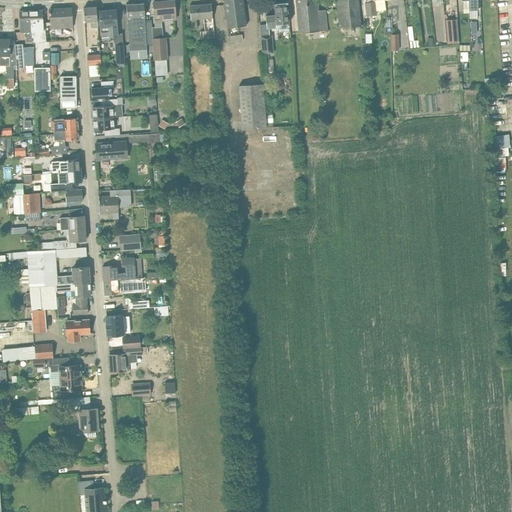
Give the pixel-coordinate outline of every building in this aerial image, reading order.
[(175,10),(174,0),(153,2),(154,12),(155,27),(162,26),(161,21),(176,19),(175,10)] [(246,25),(243,3),(242,0),(223,0),(227,28),(246,25)] [(318,10),(316,0),(295,0),(298,33),(327,30),(326,20),(325,10),(318,10)] [(360,26),(359,2),(358,0),(336,0),(337,4),(339,28),(360,26)] [(417,16),(414,0),(408,0),(411,16),(417,16)] [(461,0),(461,1),(457,1),(458,13),(469,13),(469,11),(468,0),(461,0)] [(468,0),(469,11),(479,10),(477,0),(468,0)] [(367,15),(368,15),(376,14),(374,2),(365,3),(367,15)] [(145,16),(144,13),(144,3),(126,4),(127,14),(127,17),(127,19),(130,50),(147,49),(146,45),(145,28),(145,16)] [(188,4),(188,19),(200,19),(201,38),(214,37),(212,3),(188,4)] [(290,32),(289,23),(288,13),(287,3),(274,4),(275,15),(266,16),(267,26),(267,28),(276,27),(277,33),(290,32)] [(97,21),(97,17),(96,7),(83,8),(84,22),(90,21),(90,27),(97,27),(97,21)] [(55,28),(63,28),(73,27),(72,8),(49,9),(50,25),(55,25),(55,28)] [(110,10),(99,11),(100,26),(101,32),(101,37),(109,37),(114,36),(117,36),(117,33),(116,25),(116,18),(116,17),(115,10),(114,10),(114,9),(110,9),(110,10)] [(31,38),(30,10),(19,11),(20,33),(26,32),(27,38),(28,42),(32,42),(32,38),(31,38)] [(31,38),(32,38),(39,38),(39,27),(34,28),(34,24),(43,24),(43,20),(42,10),(30,10),(31,38)] [(458,42),(457,20),(447,21),(448,43),(458,42)] [(413,27),(407,27),(409,44),(410,43),(411,47),(421,46),(420,40),(414,41),(413,27)] [(154,61),(167,60),(166,38),(163,39),(162,28),(152,28),(152,39),(153,45),(154,61)] [(263,53),(274,52),(272,35),(262,36),(263,53)] [(15,45),(9,45),(9,39),(0,39),(0,65),(6,65),(13,65),(16,65),(15,45)] [(15,45),(16,65),(17,70),(23,69),(22,45),(15,45)] [(123,45),(115,45),(116,64),(124,63),(123,45)] [(97,64),(101,64),(100,54),(87,55),(87,65),(97,64)] [(50,68),(34,68),(34,91),(50,91),(50,68)] [(118,68),(115,71),(115,78),(122,77),(122,72),(123,72),(123,68),(118,68)] [(61,76),(60,76),(60,87),(60,108),(66,108),(76,108),(76,76),(66,76),(61,76)] [(101,88),(91,88),(92,101),(112,99),(117,99),(109,99),(108,87),(114,87),(113,81),(101,82),(101,88)] [(267,126),(263,84),(241,86),(245,128),(267,126)] [(220,93),(208,94),(210,118),(222,117),(220,93)] [(93,119),(113,117),(112,105),(118,105),(117,99),(112,99),(112,105),(92,107),(93,119)] [(94,130),(104,130),(104,136),(120,134),(119,128),(114,129),(113,117),(93,119),(94,130)] [(59,119),(51,119),(51,121),(52,131),(53,131),(78,129),(77,118),(64,119),(63,119),(63,120),(59,120),(59,119)] [(186,124),(182,119),(176,123),(179,128),(186,124)] [(162,120),(159,126),(164,129),(167,124),(162,120)] [(78,129),(53,131),(54,137),(54,141),(64,140),(68,140),(78,139),(78,129)] [(129,135),(129,143),(156,142),(156,134),(129,135)] [(494,135),(494,156),(509,155),(508,135),(494,135)] [(95,143),(96,160),(127,158),(126,145),(114,146),(114,142),(95,143)] [(67,146),(52,147),(53,154),(68,153),(67,146)] [(24,156),(24,148),(14,148),(15,156),(24,156)] [(52,173),(80,170),(80,159),(70,160),(67,160),(51,162),(52,173)] [(496,170),(505,170),(505,160),(496,160),(496,170)] [(80,170),(52,173),(50,173),(51,184),(50,184),(50,183),(50,184),(50,191),(51,191),(75,189),(75,182),(81,181),(80,170)] [(22,175),(21,175),(22,183),(23,183),(23,185),(29,184),(31,182),(31,175),(22,175)] [(7,184),(7,195),(23,194),(23,185),(23,183),(22,183),(7,184)] [(75,190),(65,191),(66,201),(73,201),(83,200),(82,189),(75,190)] [(108,196),(98,196),(99,214),(112,213),(112,219),(119,219),(118,208),(130,207),(129,189),(110,190),(110,196),(108,196)] [(23,194),(25,214),(39,212),(37,193),(23,194)] [(23,194),(7,195),(9,215),(25,214),(23,194)] [(40,212),(25,214),(25,222),(40,220),(40,212)] [(69,229),(84,228),(84,216),(74,217),(68,217),(60,218),(61,230),(69,229)] [(85,240),(84,228),(69,229),(70,241),(75,241),(85,240)] [(141,250),(140,235),(119,237),(120,251),(141,250)] [(67,240),(52,241),(41,242),(41,250),(68,248),(67,240)] [(55,259),(87,256),(86,247),(76,248),(55,249),(55,259)] [(55,259),(55,249),(43,250),(28,252),(28,269),(21,269),(21,283),(29,282),(29,286),(55,284),(57,284),(56,277),(55,259)] [(103,281),(118,280),(136,278),(134,258),(121,258),(122,266),(125,265),(125,273),(117,273),(117,266),(102,267),(103,281)] [(73,275),(56,277),(57,284),(89,282),(88,267),(72,268),(73,275)] [(119,293),(118,280),(103,281),(104,295),(119,293)] [(90,296),(89,282),(57,284),(57,292),(75,290),(76,297),(76,304),(72,305),(73,314),(88,313),(86,296),(90,296)] [(56,299),(55,284),(29,286),(30,294),(30,303),(33,334),(46,333),(44,310),(57,310),(57,309),(56,299)] [(56,299),(57,309),(66,308),(65,298),(56,299)] [(128,300),(129,308),(150,308),(149,299),(128,300)] [(106,316),(108,336),(124,335),(123,333),(122,316),(122,315),(115,315),(113,315),(113,316),(106,316)] [(67,341),(70,341),(80,340),(79,334),(89,333),(88,320),(66,321),(67,341)] [(141,347),(140,336),(123,337),(124,348),(141,347)] [(52,343),(34,344),(35,358),(53,356),(52,343)] [(126,355),(141,354),(141,347),(126,348),(126,355)] [(124,354),(119,354),(109,355),(110,371),(120,371),(126,370),(131,369),(131,361),(125,362),(124,354)] [(60,379),(81,377),(80,365),(65,366),(64,357),(54,358),(50,359),(51,372),(59,371),(60,379)] [(81,377),(60,379),(60,386),(52,386),(52,399),(67,398),(67,390),(81,389),(81,377)] [(165,384),(166,395),(175,394),(175,384),(165,384)] [(131,386),(132,396),(150,395),(150,385),(131,386)] [(80,431),(88,431),(98,430),(97,408),(91,409),(90,397),(67,398),(68,411),(79,410),(80,431)] [(86,511),(106,511),(106,500),(104,500),(103,488),(94,488),(93,480),(78,481),(79,495),(85,494),(86,511)]
